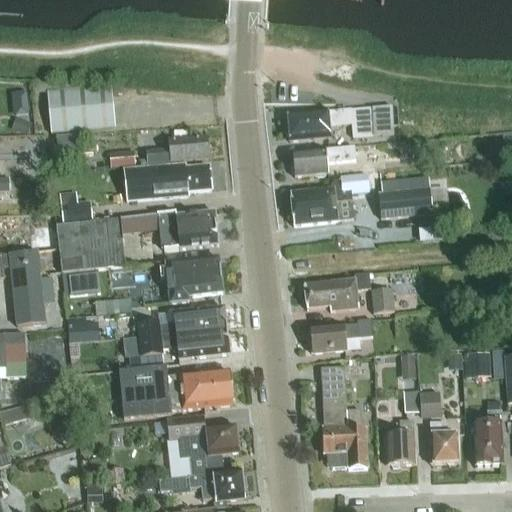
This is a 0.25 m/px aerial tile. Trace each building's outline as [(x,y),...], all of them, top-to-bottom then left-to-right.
[(116,132),(112,89),(48,95),(52,137),(116,132)] [(29,116),(26,94),(12,96),(14,118),(29,116)] [(289,133),(287,135),(288,140),(290,142),(290,145),(331,142),(330,130),(352,128),(353,142),(375,140),(395,138),(392,109),(373,111),(365,111),(355,112),(288,118),(289,133)] [(28,138),(33,126),(17,120),(13,132),(28,138)] [(83,150),(82,142),(82,138),(57,140),(58,152),(83,150)] [(148,167),(209,162),(207,141),(169,144),(170,153),(147,155),(148,167)] [(293,156),(293,160),(294,169),(292,171),(293,177),(295,178),(295,181),(315,179),(318,181),(325,180),(327,178),(329,177),(328,166),(356,164),(355,150),(293,156)] [(110,155),(111,171),(135,169),(135,154),(110,155)] [(187,173),(186,168),(125,174),(129,206),(191,200),(190,196),(214,194),(211,170),(187,173)] [(0,194),(10,195),(10,180),(0,180),(0,194)] [(431,192),(378,198),(381,224),(433,219),(431,192)] [(338,226),(335,193),(292,197),(295,230),(338,226)] [(61,197),(63,212),(65,228),(95,224),(93,208),(79,210),(77,195),(61,197)] [(218,249),(215,218),(214,216),(177,220),(176,216),(161,217),(164,254),(218,249)] [(121,222),(58,230),(63,276),(126,269),(121,222)] [(0,282),(5,282),(4,271),(10,271),(17,331),(47,327),(39,254),(3,258),(0,258),(0,282)] [(223,297),(223,294),(219,262),(166,267),(170,307),(189,305),(188,301),(223,297)] [(511,273),(489,275),(491,297),(511,295),(511,273)] [(99,274),(67,278),(70,299),(102,296),(99,274)] [(354,280),(354,284),(306,289),(308,313),(330,311),(331,315),(358,312),(356,295),(370,293),(368,278),(354,280)] [(42,283),(44,303),(56,301),(54,282),(42,283)] [(392,293),(372,295),(374,317),(394,315),(392,293)] [(137,327),(139,343),(227,335),(224,312),(174,317),(175,327),(161,329),(160,325),(137,327)] [(101,341),(100,319),(70,320),(71,343),(101,341)] [(313,357),(360,353),(359,342),(360,342),(372,341),(370,323),(357,324),(357,328),(344,329),(344,330),(310,333),(313,357)] [(227,335),(139,343),(140,361),(118,363),(119,375),(166,369),(164,359),(163,355),(178,353),(179,363),(229,358),(227,335)] [(0,348),(8,348),(25,347),(25,337),(0,337),(0,348)] [(0,348),(0,371),(8,371),(8,348),(0,348)] [(494,381),(506,380),(505,359),(505,353),(493,354),(494,381)] [(466,381),(491,380),(489,356),(465,358),(466,381)] [(463,372),(462,357),(447,357),(447,373),(463,372)] [(414,359),(401,360),(402,372),(415,371),(414,359)] [(167,371),(166,369),(119,375),(124,424),(172,419),(171,415),(170,398),(231,392),(230,389),(232,386),(232,380),(229,377),(229,374),(168,380),(167,371)] [(345,371),(321,372),(322,386),(324,432),(322,432),(324,459),(327,458),(328,467),(333,473),(348,472),(348,474),(349,474),(368,473),(366,432),(362,432),(361,414),(347,414),(345,371)] [(231,395),(231,392),(170,398),(171,415),(232,409),(232,407),(234,403),(234,397),(231,395)] [(420,417),(419,395),(404,395),(405,417),(420,417)] [(419,395),(420,417),(421,417),(421,423),(442,422),(440,396),(420,397),(419,395)] [(0,416),(4,429),(29,421),(25,409),(0,416)] [(471,432),(471,437),(474,441),(475,469),(492,469),(492,467),(503,467),(501,416),(488,416),(489,427),(474,427),(474,429),(471,432)] [(192,461),(194,478),(209,476),(208,474),(223,472),(222,459),(239,457),(239,454),(240,451),(239,447),(238,445),(237,442),(239,439),(238,434),(236,432),(236,429),(206,432),(205,419),(164,424),(164,425),(156,426),(158,439),(168,438),(169,445),(179,444),(181,462),(192,461)] [(386,432),(387,470),(391,469),(393,472),(399,472),(399,469),(416,468),(414,424),(400,425),(400,431),(386,432)] [(430,427),(431,468),(447,467),(450,470),(455,469),(457,467),(459,467),(458,438),(447,439),(447,426),(430,427)] [(0,456),(0,472),(10,470),(5,455),(0,456)] [(106,462),(91,462),(92,472),(107,472),(106,462)] [(194,480),(172,483),(160,484),(161,496),(173,495),(173,497),(203,494),(204,504),(216,502),(217,506),(244,503),(244,498),(246,496),(245,491),(243,488),(241,475),(214,478),(209,479),(209,476),(194,478),(194,480)] [(88,487),(88,506),(103,506),(103,487),(88,487)]
